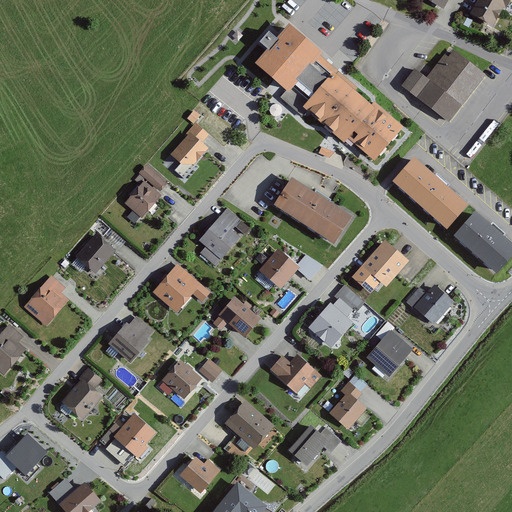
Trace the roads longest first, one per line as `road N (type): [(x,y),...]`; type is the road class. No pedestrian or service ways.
road 1 (residential): [(387,211),(135,499),(26,410)]
road 2 (residential): [(26,410),(261,141),(369,195)]
road 3 (residential): [(305,511),(396,429),(495,306)]
road 4 (residential): [(511,234),(411,146),(369,195)]
road 5 (residential): [(511,65),(355,0)]
